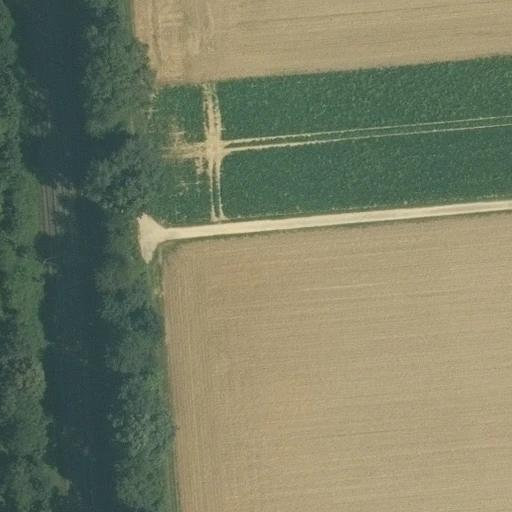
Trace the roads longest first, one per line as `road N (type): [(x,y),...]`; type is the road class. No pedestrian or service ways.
road 1 (track): [(141,237),(511,205)]
road 2 (track): [(175,511),(141,237)]
road 3 (track): [(119,0),(141,237)]
